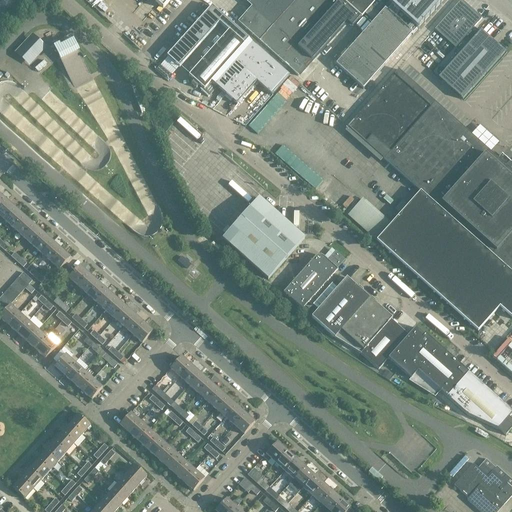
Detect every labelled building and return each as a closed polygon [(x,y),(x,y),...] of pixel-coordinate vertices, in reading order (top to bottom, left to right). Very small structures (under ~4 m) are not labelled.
[(150,0),(163,11),(172,0),(150,0)] [(243,0),(251,7),(238,22),(259,41),(258,41),(304,82),(362,17),(361,17),(365,13),(374,21),(335,64),(362,88),(441,0),(392,0),(379,15),(370,7),(376,0),(243,0)] [(505,52),(481,32),(481,31),(479,33),(474,28),(482,19),(461,0),(435,30),(451,45),(455,48),(432,73),(438,79),(462,100),(505,52)] [(229,32),(235,25),(213,6),(167,57),(179,68),(219,23),(229,32)] [(229,32),(189,76),(194,81),(191,84),(196,89),(199,86),(204,90),(212,82),(215,85),(253,42),(235,25),(229,32)] [(15,53),(29,67),(46,48),(32,35),(15,53)] [(289,76),(252,44),(252,43),(215,85),(237,105),(257,82),(272,96),(289,76)] [(38,73),(47,65),(44,61),(35,69),(38,73)] [(347,126),(420,192),(376,241),(478,332),(499,307),(511,318),(511,171),(461,126),(398,69),(395,74),(347,126)] [(249,125),(258,133),(300,86),(291,78),(249,125)] [(283,145),(275,153),(315,189),(323,180),(283,145)] [(304,238),(259,198),(222,239),(230,246),(239,254),(267,279),(304,238)] [(15,208),(6,200),(0,206),(0,217),(4,221),(15,208)] [(24,217),(15,208),(4,221),(13,229),(24,217)] [(33,225),(24,217),(13,229),(22,237),(33,225)] [(43,233),(33,225),(22,237),(31,245),(43,233)] [(52,241),(43,233),(31,245),(40,254),(52,241)] [(61,249),(52,241),(40,254),(50,262),(61,249)] [(2,242),(0,243),(0,247),(5,252),(8,248),(2,242)] [(239,254),(230,246),(226,250),(235,258),(239,254)] [(70,258),(61,249),(50,262),(59,270),(56,274),(61,278),(71,266),(66,262),(70,258)] [(328,259),(336,267),(345,260),(337,251),(328,259)] [(14,253),(11,257),(16,262),(20,258),(14,253)] [(177,262),(187,270),(191,266),(181,257),(177,262)] [(318,257),(315,258),(283,293),(284,294),(284,293),(302,309),(337,271),(338,270),(323,257),(320,257),(318,257)] [(20,258),(16,262),(23,268),(26,264),(20,258)] [(68,278),(77,287),(88,274),(79,266),(68,278)] [(32,269),(29,274),(34,279),(38,275),(32,269)] [(31,281),(22,273),(18,277),(27,285),(28,285),(31,281)] [(98,282),(88,274),(77,287),(86,295),(98,282)] [(38,275),(34,279),(41,284),(45,280),(38,275)] [(27,285),(18,277),(14,282),(23,290),(24,289),(27,285)] [(346,278),(311,317),(334,337),(369,298),(346,278)] [(23,290),(14,282),(10,286),(19,294),(23,290)] [(107,290),(98,282),(86,295),(95,303),(107,290)] [(28,285),(27,285),(24,289),(31,295),(34,291),(28,285)] [(19,294),(10,286),(6,291),(15,299),(19,294)] [(116,299),(107,290),(95,303),(105,311),(116,299)] [(15,299),(6,291),(3,295),(12,303),(15,299)] [(12,303),(3,295),(0,297),(0,300),(7,308),(9,305),(12,303)] [(43,306),(46,301),(41,296),(37,301),(43,306)] [(59,307),(62,303),(57,298),(53,303),(59,307)] [(369,298),(334,337),(360,354),(384,327),(392,319),(369,298)] [(125,307),(116,299),(105,311),(114,319),(125,307)] [(49,311),(53,307),(46,301),(43,306),(49,311)] [(59,307),(65,313),(69,309),(62,303),(59,307)] [(9,305),(7,308),(3,312),(0,316),(0,318),(8,326),(19,314),(9,305)] [(134,315),(125,307),(114,319),(123,327),(134,315)] [(65,318),(59,313),(56,317),(61,322),(65,318)] [(19,314),(8,326),(17,334),(28,322),(19,314)] [(77,324),(81,320),(75,315),(71,319),(77,324)] [(143,323),(134,315),(123,327),(132,336),(143,323)] [(28,322),(17,334),(26,342),(37,330),(42,325),(33,317),(28,322)] [(65,318),(61,322),(68,328),(71,324),(65,318)] [(77,324),(84,330),(87,332),(92,326),(89,323),(87,325),(81,320),(77,324)] [(153,331),(143,323),(132,336),(142,344),(153,331)] [(384,327),(360,354),(378,370),(388,359),(405,373),(411,379),(408,381),(435,398),(440,392),(461,410),(467,416),(498,430),(505,436),(511,428),(505,422),(511,413),(511,411),(424,333),(423,334),(415,328),(402,343),(384,327)] [(37,330),(26,342),(36,351),(47,338),(49,336),(44,332),(42,334),(37,330)] [(93,331),(90,335),(95,340),(99,336),(93,331)] [(99,336),(95,340),(102,346),(105,342),(99,336)] [(47,338),(36,351),(45,359),(56,347),(47,338)] [(89,347),(92,343),(87,338),(84,342),(89,347)] [(96,353),(99,349),(92,343),(89,347),(96,353)] [(111,347),(108,351),(113,356),(117,352),(111,347)] [(53,359),(57,363),(54,367),(63,375),(77,360),(73,356),(70,359),(60,351),(53,359)] [(117,352),(113,356),(120,362),(124,358),(117,352)] [(111,359),(105,354),(102,358),(107,363),(111,359)] [(181,357),(170,370),(179,378),(190,366),(181,357)] [(111,359),(107,363),(114,369),(117,365),(111,359)] [(77,360),(63,375),(73,384),(83,371),(75,364),(78,360),(77,360)] [(200,374),(190,366),(179,378),(189,386),(200,374)] [(83,371),(73,384),(82,392),(93,380),(83,371)] [(209,382),(200,374),(189,386),(198,394),(209,382)] [(102,379),(98,375),(93,380),(82,392),(91,400),(102,388),(98,384),(97,384),(102,379)] [(218,390),(209,382),(198,394),(207,402),(218,390)] [(161,391),(155,386),(151,390),(161,399),(165,395),(163,393),(168,388),(166,386),(161,391)] [(227,398),(218,390),(207,402),(216,411),(227,398)] [(171,400),(165,395),(161,399),(167,404),(171,400)] [(155,405),(158,401),(152,396),(149,400),(155,405)] [(236,406),(227,398),(216,411),(225,419),(236,406)] [(161,411),(164,407),(158,401),(155,405),(161,411)] [(177,406),(173,410),(179,415),(183,411),(177,406)] [(245,415),(236,406),(225,419),(234,427),(245,415)] [(183,411),(179,415),(185,421),(189,416),(183,411)] [(176,418),(171,413),(167,417),(173,422),(176,418)] [(130,414),(119,425),(129,434),(140,422),(130,414)] [(90,426),(78,415),(69,425),(81,436),(90,426)] [(255,423),(245,415),(234,427),(243,435),(255,423)] [(176,418),(173,422),(179,427),(183,423),(176,418)] [(140,422),(129,434),(138,442),(149,430),(140,422)] [(195,422),(191,426),(197,431),(201,427),(195,422)] [(69,425),(61,434),(73,445),(81,436),(69,425)] [(201,427),(197,431),(203,437),(207,433),(201,427)] [(195,434),(189,429),(185,433),(191,438),(195,434)] [(149,430),(138,442),(147,450),(158,439),(149,430)] [(61,434),(53,443),(65,454),(73,445),(61,434)] [(195,434),(191,438),(197,444),(201,440),(195,434)] [(226,436),(221,441),(226,445),(231,440),(226,436)] [(213,438),(210,442),(216,448),(219,444),(213,438)] [(158,439),(147,450),(156,459),(167,447),(158,439)] [(53,443),(45,452),(57,463),(65,454),(53,443)] [(277,443),(275,445),(263,458),(268,462),(271,459),(275,463),(286,451),(286,449),(286,447),(284,446),(282,446),(281,446),(280,446),(277,443)] [(219,444),(216,448),(222,453),(225,449),(219,444)] [(104,445),(98,451),(102,454),(108,448),(104,445)] [(213,451),(207,445),(204,449),(210,455),(213,451)] [(167,447),(156,459),(165,467),(176,455),(167,447)] [(98,451),(93,457),(97,460),(102,454),(98,451)] [(111,451),(105,457),(109,460),(115,454),(111,451)] [(219,456),(213,451),(210,455),(215,460),(219,463),(223,459),(219,456)] [(295,459),(286,451),(275,463),(284,472),(295,459)] [(45,452),(37,461),(49,472),(57,463),(45,452)] [(176,455),(165,467),(175,475),(185,463),(176,455)] [(105,457),(100,463),(104,466),(109,460),(105,457)] [(304,468),(295,459),(284,472),(293,480),(304,468)] [(473,464),(454,486),(468,498),(467,500),(480,511),(498,511),(503,506),(511,496),(511,488),(511,487),(511,485),(511,480),(496,467),(495,468),(486,460),(478,468),(473,464)] [(37,461),(28,470),(41,481),(49,472),(37,461)] [(88,463),(82,469),(86,472),(92,466),(88,463)] [(185,463),(175,475),(184,483),(194,471),(185,463)] [(134,466),(126,475),(138,486),(146,477),(134,466)] [(313,476),(304,468),(293,480),(302,488),(313,476)] [(82,469),(77,475),(81,478),(86,472),(82,469)] [(94,469),(89,475),(93,479),(98,473),(94,469)] [(262,477),(253,469),(247,476),(256,484),(262,477)] [(368,472),(379,482),(382,479),(371,469),(368,472)] [(28,470),(20,479),(32,490),(41,481),(28,470)] [(194,471),(184,483),(193,492),(204,480),(194,471)] [(89,475),(84,481),(88,485),(93,479),(89,475)] [(126,475),(118,484),(130,495),(138,486),(126,475)] [(322,484),(313,476),(302,488),(312,496),(322,484)] [(262,477),(256,484),(262,489),(266,485),(260,480),(263,477),(262,477)] [(20,479),(12,489),(24,500),(32,490),(20,479)] [(247,494),(254,487),(245,479),(238,486),(247,494)] [(71,481),(66,487),(70,491),(75,485),(71,481)] [(118,484),(109,494),(122,505),(130,495),(118,484)] [(332,492),(322,484),(312,496),(321,504),(332,492)] [(66,487),(60,493),(64,497),(70,491),(66,487)] [(78,487),(73,493),(77,497),(82,491),(78,487)] [(256,496),(260,492),(254,487),(247,494),(250,491),(256,496)] [(275,500),(278,496),(272,491),(269,495),(275,500)] [(330,511),(341,500),(332,492),(321,504),(329,511),(330,511)] [(73,493),(67,499),(71,503),(77,497),(73,493)] [(109,494),(101,503),(111,511),(114,511),(122,505),(109,494)] [(275,500),(281,506),(285,502),(278,496),(275,500)] [(272,503),(266,498),(263,502),(269,507),(272,503)] [(55,499),(49,505),(53,509),(59,503),(55,499)] [(226,499),(217,510),(215,511),(216,511),(231,511),(238,505),(234,501),(231,504),(226,499)] [(350,509),(341,500),(330,511),(353,511),(352,511),(350,509)] [(111,511),(101,503),(93,511),(111,511)] [(272,503),(269,507),(273,511),(275,511),(278,509),(272,503)]
